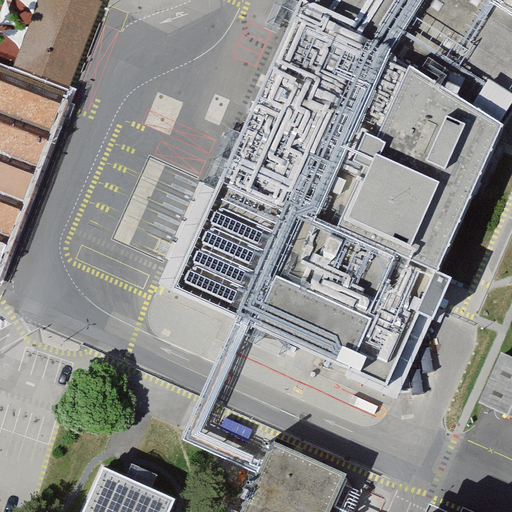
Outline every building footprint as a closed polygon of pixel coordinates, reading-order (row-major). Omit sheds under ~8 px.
[(110,4),(99,0),(44,0),(15,75),(0,68),(0,283),(73,99),(110,4)] [(511,0),(295,0),(309,9),(174,299),(398,401),(452,286),(436,278),(501,129),(511,135),(511,134),(511,0)] [(511,358),(501,354),(478,404),(511,418),(511,358)] [(192,406),(178,435),(229,459),(242,433),(257,440),(261,430),(231,416),(228,422),(192,406)] [(331,511),(347,479),(273,446),(242,511),(331,511)] [(165,511),(169,502),(104,473),(86,511),(165,511)] [(468,511),(453,505),(453,506),(436,498),(429,511),(468,511)]
